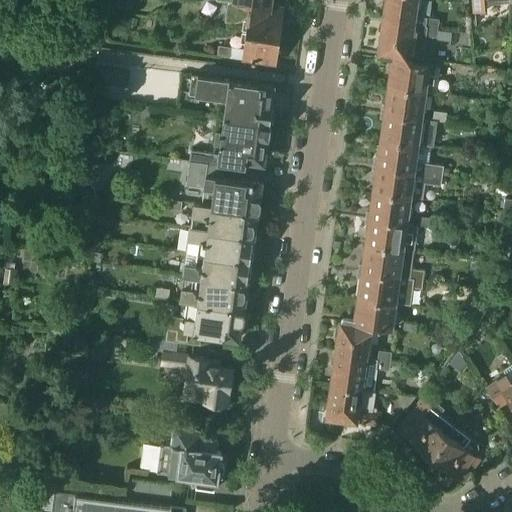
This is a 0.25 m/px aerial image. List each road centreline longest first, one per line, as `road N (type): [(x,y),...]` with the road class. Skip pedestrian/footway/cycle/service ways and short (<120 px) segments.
road 1 (residential): [(336,0),(272,454)]
road 2 (residential): [(423,511),(393,482),(272,454)]
